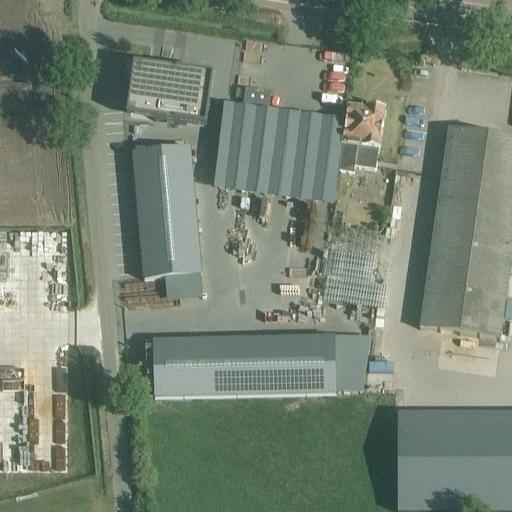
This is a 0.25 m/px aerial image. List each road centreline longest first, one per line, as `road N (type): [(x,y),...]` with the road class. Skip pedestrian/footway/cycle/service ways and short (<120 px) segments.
road 1 (unclassified): [(124,511),(86,70),(87,0)]
road 2 (unknown): [(435,11),(379,297),(408,360)]
road 3 (tertiary): [(511,23),(363,0)]
